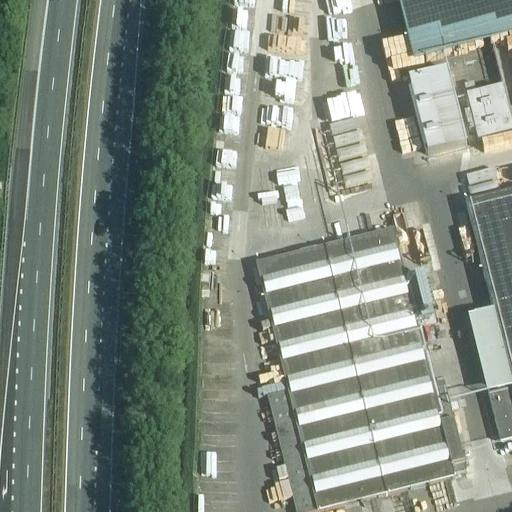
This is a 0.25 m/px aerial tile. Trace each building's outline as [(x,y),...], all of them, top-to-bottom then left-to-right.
[(511,44),(511,23),(506,0),(403,0),(420,67),(511,44)] [(428,90),(410,95),(427,158),(466,148),(447,73),(425,79),(428,90)] [(464,117),(469,135),(475,134),(478,145),(511,136),(511,131),(502,91),(467,99),(471,115),(464,117)] [(511,393),(489,398),(500,446),(511,442),(511,195),(465,207),(511,393)] [(267,401),(294,511),(331,511),(455,481),(454,478),(466,475),(445,392),(433,395),(393,234),(256,268),(287,396),(267,401)]
